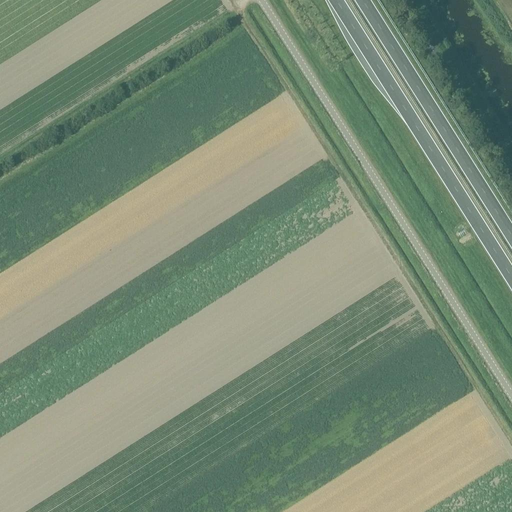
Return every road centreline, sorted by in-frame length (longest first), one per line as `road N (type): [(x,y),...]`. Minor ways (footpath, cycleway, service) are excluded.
road 1 (unclassified): [(511,396),(261,0)]
road 2 (trunk): [(335,0),(511,277)]
road 3 (trunk): [(511,236),(362,0)]
